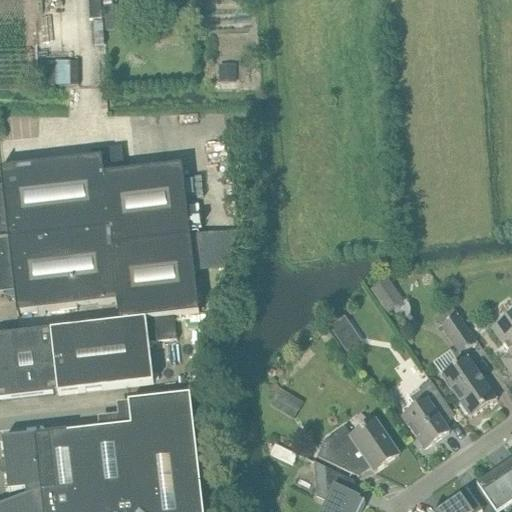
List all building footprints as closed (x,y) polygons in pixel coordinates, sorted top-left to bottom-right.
[(57,62),(56,84),(74,85),(75,62),(57,62)] [(234,68),(219,68),(219,84),(234,84),(234,68)] [(120,324),(169,318),(199,315),(182,167),(104,176),(102,159),(2,170),(2,168),(0,168),(4,197),(0,197),(0,290),(14,289),(18,318),(19,318),(19,315),(117,304),(120,324)] [(405,303),(395,289),(388,279),(371,291),(389,316),(405,303)] [(441,328),(460,356),(477,345),(457,316),(441,328)] [(503,361),(505,364),(511,374),(511,317),(493,331),(510,355),(503,361)] [(169,318),(120,324),(51,332),(0,338),(0,371),(2,376),(8,385),(11,392),(12,401),(32,399),(55,396),(54,394),(58,394),(59,396),(154,385),(149,344),(172,341),(169,318)] [(340,321),(330,328),(339,341),(349,334),(340,321)] [(441,376),(459,403),(471,419),(497,401),(468,358),(441,376)] [(403,419),(413,434),(424,451),(449,434),(440,421),(452,413),(430,382),(418,390),(408,397),(408,401),(415,411),(403,419)] [(273,402),(270,406),(273,408),(284,414),(293,398),(280,390),(273,402)] [(9,493),(26,491),(27,498),(0,508),(0,511),(203,511),(190,396),(129,403),(131,427),(68,434),(20,439),(3,441),(9,493)] [(317,458),(335,467),(353,476),(359,464),(365,460),(374,473),(399,456),(375,421),(351,438),(345,428),(326,441),(317,458)] [(511,462),(497,473),(511,494),(511,462)] [(323,468),(326,497),(317,511),(361,511),(365,504),(347,495),(353,483),(354,484),(354,482),(323,468)] [(501,511),(511,504),(511,494),(497,473),(478,485),(478,484),(477,485),(495,511),(501,511)] [(480,511),(467,492),(466,493),(467,493),(439,511),(480,511)]
